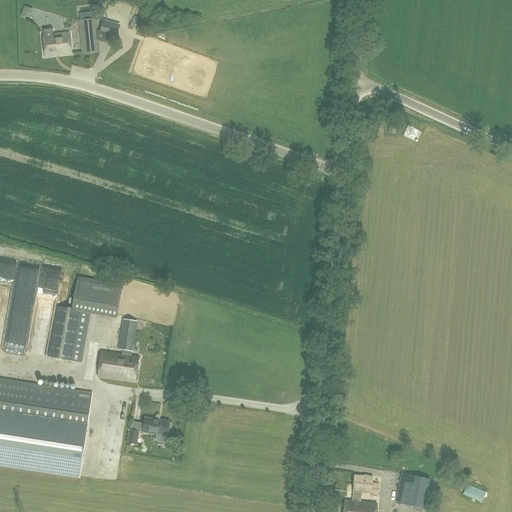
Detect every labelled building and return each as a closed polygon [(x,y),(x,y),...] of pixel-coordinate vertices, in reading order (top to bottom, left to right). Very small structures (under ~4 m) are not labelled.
[(24,15),(33,17),(36,7),(26,5),(24,15)] [(96,20),(95,20),(94,14),(81,14),(82,22),(81,22),(84,53),(99,52),(96,20)] [(119,26),(103,22),(101,31),(117,36),(119,26)] [(45,57),(72,54),(70,33),(43,36),(45,57)] [(78,278),(72,309),(91,313),(117,317),(122,286),(78,278)] [(91,313),(72,309),(58,306),(48,356),(82,362),(91,313)] [(137,322),(124,320),(119,349),(124,350),(123,355),(102,352),(98,376),(135,382),(139,357),(130,356),(130,351),(133,351),(137,322)] [(0,379),(0,464),(80,477),(93,394),(0,379)] [(171,423),(169,422),(169,421),(145,418),(143,432),(157,434),(156,441),(165,442),(166,435),(167,436),(168,428),(170,428),(171,423)] [(139,431),(130,430),(128,443),(137,445),(139,431)] [(424,509),(431,479),(403,473),(396,503),(424,509)] [(379,485),(373,485),(373,478),(355,477),(353,495),(361,496),(362,493),(371,494),(371,496),(378,496),(379,485)] [(481,503),(486,493),(468,485),(463,495),(481,503)] [(361,503),(361,496),(353,495),(353,502),(346,502),(344,511),(376,511),(377,504),(361,503)]
